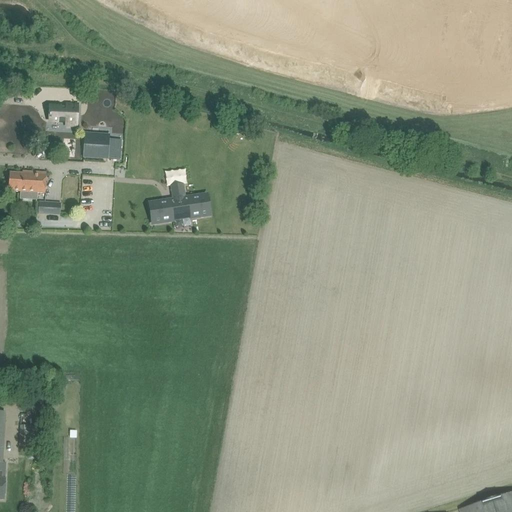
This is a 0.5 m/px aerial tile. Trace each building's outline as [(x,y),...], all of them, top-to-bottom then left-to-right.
[(50,116),(49,118),(50,118),(50,122),(66,123),(66,126),(76,127),(77,105),(67,104),(67,107),(51,106),(50,116)] [(85,134),(83,158),(120,160),(122,140),(110,139),(111,135),(99,135),(90,134),(85,134)] [(21,199),(36,200),(37,193),(44,194),(46,173),(23,172),(23,174),(10,173),(9,192),(21,192),(21,199)] [(150,204),(152,224),(210,216),(207,196),(185,199),(183,185),(171,187),(173,201),(150,204)] [(39,214),(60,215),(60,205),(40,203),(39,214)] [(19,451),(29,451),(29,447),(32,447),(34,425),(21,424),(19,451)] [(9,469),(7,479),(29,482),(31,472),(9,469)] [(511,511),(511,493),(459,510),(459,511),(511,511)]
